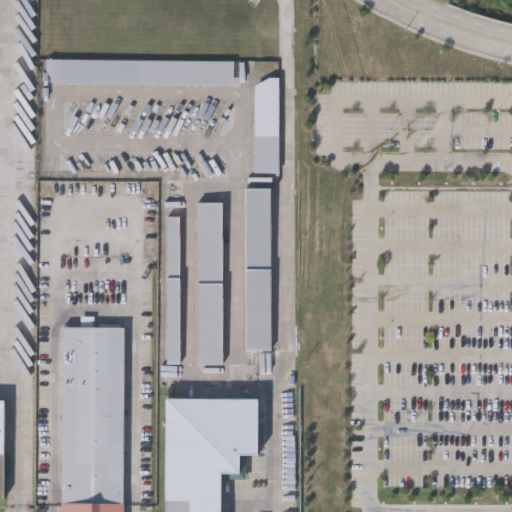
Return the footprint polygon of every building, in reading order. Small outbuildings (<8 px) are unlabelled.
[(49,60),(235,61),(234,86),(49,84),(49,60)] [(280,76),(279,170),(255,170),(256,76),(280,76)] [(271,348),(246,348),(246,185),(271,185),(271,348)] [(223,200),(223,362),(198,362),(198,200),(223,200)] [(181,214),(181,361),(168,361),(168,214),(181,214)] [(123,511),(62,511),(64,327),(125,327),(123,511)] [(164,511),(166,395),(259,396),(258,452),(246,452),(246,477),(221,476),(220,511),(164,511)]
